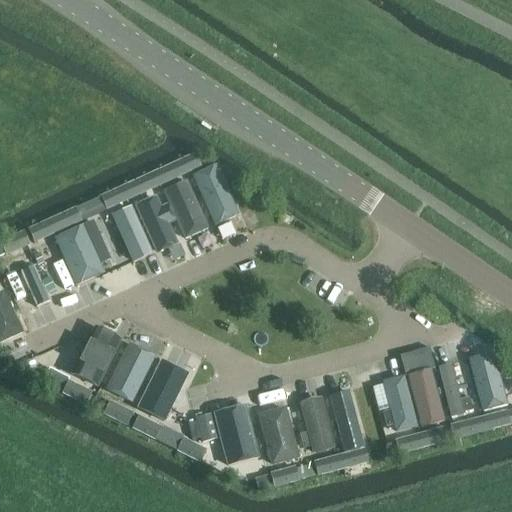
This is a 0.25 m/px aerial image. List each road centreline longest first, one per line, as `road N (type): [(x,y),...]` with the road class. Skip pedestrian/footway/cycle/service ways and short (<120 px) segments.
road 1 (tertiary): [(410,229),(62,0)]
road 2 (residential): [(121,305),(277,238),(364,294)]
road 3 (residential): [(272,376),(121,305)]
road 4 (residential): [(393,346),(272,376)]
road 5 (tertiary): [(511,299),(410,229)]
